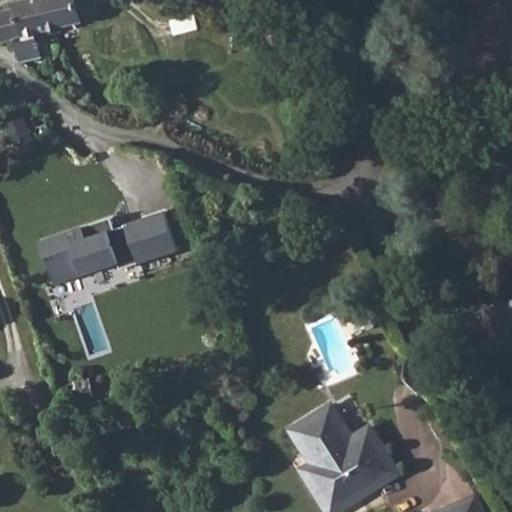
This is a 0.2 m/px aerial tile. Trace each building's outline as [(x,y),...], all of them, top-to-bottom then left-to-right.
[(55,0),(23,0),(15,2),(15,9),(0,11),(0,37),(1,44),(16,42),(22,63),(40,60),(34,35),(63,29),(55,0)] [(95,0),(55,0),(63,29),(107,19),(106,10),(99,12),(95,0)] [(8,123),(0,126),(0,155),(19,146),(8,123)] [(113,218),(44,241),(57,278),(126,255),(123,245),(134,241),(129,226),(118,230),(113,218)] [(511,394),(511,296),(480,309),(511,394)] [(245,374),(218,386),(221,394),(247,379),(245,374)] [(285,434),(304,467),(308,465),(323,488),(307,498),(315,511),(340,511),(396,479),(368,433),(349,444),(329,409),(285,434)] [(436,511),(478,511),(473,497),(436,511)]
